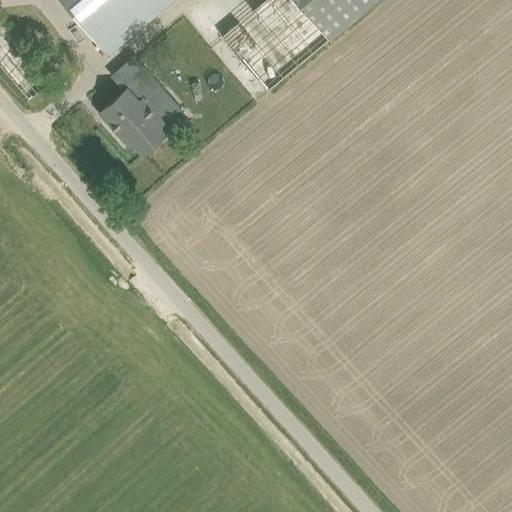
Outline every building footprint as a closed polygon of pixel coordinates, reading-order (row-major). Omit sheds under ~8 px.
[(61,0),(107,54),(171,0),(61,0)] [(293,0),(260,0),(257,3),(220,34),(256,77),(273,63),(277,68),(305,45),(301,39),(316,27),(293,0)] [(329,42),(379,0),(293,0),(316,27),(329,42)] [(0,66),(28,100),(53,80),(5,22),(0,26),(0,66)] [(127,88),(114,99),(99,113),(121,138),(125,135),(143,155),(185,118),(156,86),(139,101),(127,88)]
